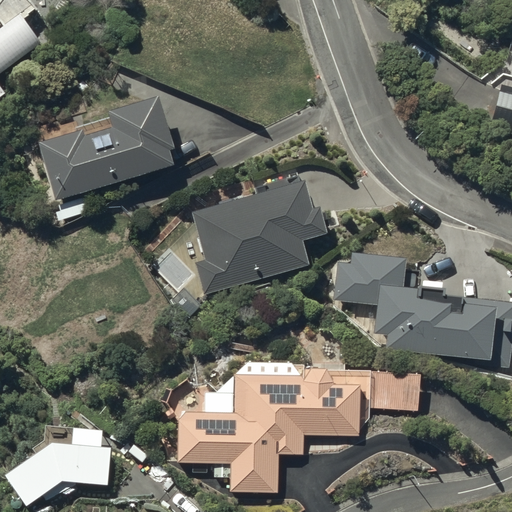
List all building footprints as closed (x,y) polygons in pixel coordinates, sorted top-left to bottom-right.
[(0,0),(0,92),(6,89),(0,81),(0,69),(39,41),(25,15),(35,7),(35,6),(35,5),(34,4),(34,3),(33,2),(33,1),(32,0),(31,0),(0,0)] [(511,81),(499,78),(492,111),(511,115),(511,81)] [(81,124),(39,136),(55,196),(172,162),(168,146),(174,144),(159,93),(107,108),(111,123),(83,131),(81,124)] [(195,220),(169,245),(191,271),(197,268),(204,293),(309,263),(301,236),(326,229),(319,202),(312,204),(304,175),(299,177),(298,172),(254,184),(256,190),(191,208),(195,220)] [(89,209),(84,193),(58,202),(60,207),(55,209),(58,219),(89,209)] [(350,261),(338,260),(335,299),(376,302),(373,330),(387,331),(385,346),(484,355),(483,363),(509,365),(511,330),(511,298),(462,294),(463,290),(443,288),(444,281),(416,278),(416,282),(403,281),(406,254),(352,249),(350,261)] [(229,476),(229,490),(278,490),(279,452),(302,452),(303,431),(358,433),(370,416),(370,406),(417,407),(418,369),(328,368),(326,364),(309,364),(308,366),(305,367),(305,359),(246,359),(234,370),(233,408),(177,407),(176,460),(214,461),(214,476),(229,476)]
